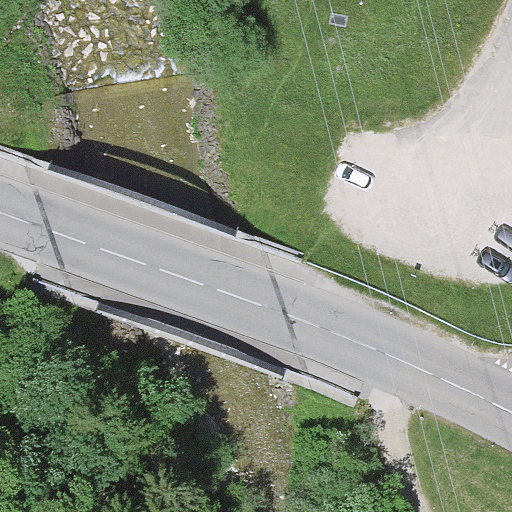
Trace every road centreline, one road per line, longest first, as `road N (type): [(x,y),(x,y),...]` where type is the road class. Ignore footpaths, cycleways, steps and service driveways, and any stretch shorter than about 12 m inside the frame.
road 1 (secondary): [(0,211),(331,330),(511,412)]
road 2 (track): [(373,347),(419,511)]
